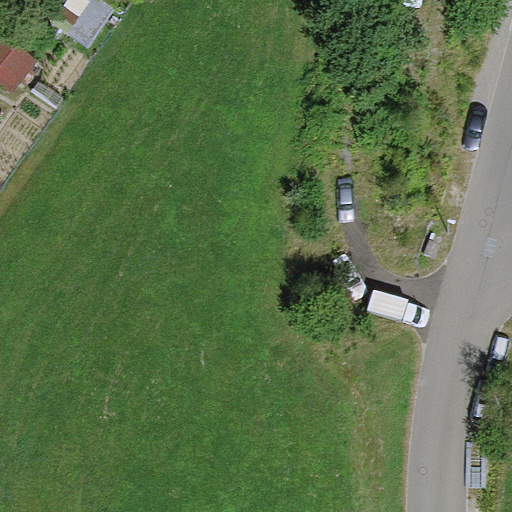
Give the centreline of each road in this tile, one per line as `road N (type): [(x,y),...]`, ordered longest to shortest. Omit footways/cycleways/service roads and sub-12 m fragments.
road 1 (track): [(294,24),(323,49),(340,82),(340,197),(358,276),(460,319)]
road 2 (residential): [(440,511),(444,409),(484,225)]
